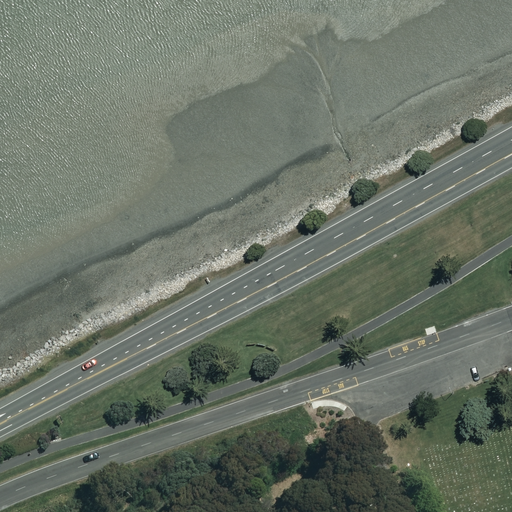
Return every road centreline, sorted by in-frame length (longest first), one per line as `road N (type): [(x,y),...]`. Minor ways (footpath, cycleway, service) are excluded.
road 1 (trunk): [(0,423),(511,152)]
road 2 (residential): [(511,317),(0,497)]
